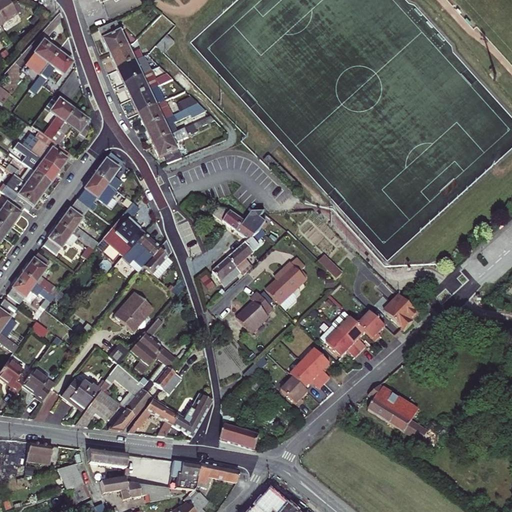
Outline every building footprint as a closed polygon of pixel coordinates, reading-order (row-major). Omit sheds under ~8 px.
[(0,0),(0,24),(1,26),(16,16),(11,8),(9,5),(5,0),(0,0)] [(16,16),(20,13),(15,5),(11,8),(16,16)] [(47,21),(50,17),(45,12),(41,16),(47,21)] [(175,26),(162,15),(152,26),(165,37),(167,35),(175,26)] [(29,22),(33,26),(39,21),(36,16),(29,22)] [(110,56),(129,47),(116,22),(98,30),(104,43),(110,56)] [(167,35),(165,37),(157,46),(165,54),(175,43),(167,35)] [(24,66),(39,76),(56,53),(49,48),(42,43),(24,66)] [(114,63),(117,70),(147,56),(148,56),(150,55),(147,49),(140,53),(136,44),(129,47),(110,56),(114,63)] [(6,50),(0,54),(0,55),(3,59),(9,55),(6,50)] [(62,76),(71,64),(63,59),(56,53),(39,76),(28,91),(34,96),(53,70),(62,76)] [(121,78),(124,85),(142,76),(152,72),(160,67),(147,56),(117,70),(121,78)] [(150,91),(159,87),(156,81),(152,72),(142,76),(150,91)] [(168,75),(156,81),(159,87),(173,80),(169,76),(168,75)] [(128,92),(131,100),(150,91),(142,76),(124,85),(128,92)] [(167,102),(173,98),(170,93),(181,88),(173,80),(159,87),(150,91),(131,100),(135,108),(139,115),(167,102)] [(0,105),(1,107),(9,97),(0,88),(0,105)] [(192,98),(170,109),(167,102),(139,115),(142,122),(146,130),(198,105),(192,98)] [(50,142),(72,112),(65,107),(58,101),(49,113),(52,116),(48,122),(53,125),(49,131),(35,121),(31,128),(38,133),(50,142)] [(153,144),(180,132),(176,123),(190,116),(192,119),(206,112),(198,105),(146,130),(149,137),(153,144)] [(64,137),(65,137),(71,130),(78,135),(84,139),(90,130),(87,123),(79,117),(72,112),(50,142),(57,146),(64,137)] [(160,160),(164,158),(168,165),(182,159),(175,144),(189,138),(188,135),(193,133),(194,135),(197,133),(196,130),(215,121),(211,117),(180,132),(153,144),(156,152),(160,160)] [(50,142),(38,133),(34,139),(37,141),(30,153),(57,173),(60,174),(63,170),(60,168),(65,162),(70,156),(57,146),(50,142)] [(75,139),(81,143),(84,139),(78,135),(75,139)] [(12,150),(23,158),(28,151),(17,144),(12,150)] [(53,178),(57,173),(30,153),(22,164),(28,169),(33,173),(49,184),(53,178)] [(94,176),(115,192),(121,184),(112,177),(122,164),(110,154),(102,165),(94,176)] [(264,162),(290,188),(295,184),(268,157),(264,162)] [(19,173),(8,165),(4,170),(13,176),(15,178),(19,173)] [(33,173),(28,169),(19,181),(25,185),(33,173)] [(187,183),(193,175),(184,169),(179,177),(187,183)] [(45,190),(49,184),(33,173),(25,185),(40,196),(45,190)] [(5,187),(2,185),(0,188),(0,193),(8,199),(24,210),(28,213),(34,205),(40,196),(25,185),(19,181),(15,178),(13,176),(5,187)] [(86,186),(78,197),(91,206),(100,193),(110,200),(115,192),(94,176),(86,186)] [(0,210),(0,218),(11,227),(17,219),(24,210),(8,199),(0,210)] [(124,199),(121,204),(128,209),(132,204),(124,199)] [(61,220),(58,225),(70,235),(76,239),(87,248),(92,251),(93,251),(97,245),(75,228),(89,210),(76,200),(70,208),(65,216),(61,220)] [(236,233),(243,222),(230,213),(226,217),(221,216),(223,210),(218,209),(212,216),(224,224),(236,233)] [(248,241),(252,238),(259,233),(265,223),(252,213),(245,223),(243,222),(236,233),(242,237),(248,241)] [(132,226),(122,217),(112,228),(102,240),(119,255),(116,258),(120,261),(121,259),(143,235),(132,226)] [(11,227),(0,218),(0,236),(3,239),(7,233),(11,227)] [(259,233),(261,235),(268,225),(265,223),(259,233)] [(43,246),(55,256),(65,242),(70,235),(58,225),(50,236),(43,246)] [(255,242),(263,236),(261,235),(259,233),(252,238),(255,242)] [(65,242),(71,246),(76,239),(70,235),(65,242)] [(150,242),(143,235),(121,259),(128,265),(137,274),(140,271),(142,267),(158,249),(150,242)] [(245,260),(260,248),(255,242),(252,238),(248,241),(242,246),(235,252),(228,258),(241,273),(244,276),(252,268),(245,260)] [(146,271),(157,280),(166,270),(161,265),(166,258),(168,256),(170,254),(165,242),(158,249),(142,267),(146,271)] [(87,248),(81,257),(85,260),(92,251),(87,248)] [(59,292),(39,278),(49,263),(37,254),(29,265),(22,275),(54,299),(59,292)] [(318,263),(336,281),(342,274),(324,257),(318,263)] [(166,270),(172,263),(166,258),(161,265),(166,270)] [(241,273),(228,258),(220,265),(212,272),(225,287),(237,277),(241,273)] [(305,268),(297,259),(291,265),(305,280),(308,278),(302,271),(305,268)] [(266,292),(279,306),(280,306),(298,289),(306,281),(305,280),(291,265),(290,264),(278,275),(281,277),(273,284),(266,292)] [(38,295),(45,300),(39,307),(45,311),(54,299),(22,275),(14,285),(6,296),(19,305),(29,292),(36,297),(38,295)] [(333,279),(329,283),(335,289),(339,285),(333,279)] [(185,288),(181,280),(172,290),(178,295),(185,288)] [(168,291),(176,298),(178,295),(172,290),(171,288),(168,291)] [(286,312),(296,302),(296,299),(300,295),(300,291),(298,289),(280,306),(286,312)] [(133,294),(114,317),(123,325),(132,333),(136,328),(140,330),(143,329),(145,325),(142,321),(152,310),(133,294)] [(236,319),(251,335),(269,318),(267,316),(273,311),(258,294),(251,301),(253,303),(245,311),(236,319)] [(408,327),(413,323),(411,321),(418,314),(399,296),(390,304),(393,307),(386,315),(404,332),(408,327)] [(417,303),(423,309),(430,303),(424,297),(417,303)] [(0,304),(0,309),(11,317),(16,309),(4,300),(0,304)] [(390,304),(383,312),(386,315),(393,307),(390,304)] [(10,332),(15,324),(0,312),(0,335),(5,339),(10,332)] [(365,334),(375,343),(378,340),(380,337),(378,335),(385,328),(369,313),(357,326),(365,334)] [(333,327),(338,332),(350,319),(344,314),(333,327)] [(159,346),(149,338),(162,323),(159,321),(157,319),(136,343),(155,359),(162,364),(166,369),(174,359),(159,346)] [(365,334),(357,326),(350,319),(338,332),(360,353),(363,351),(366,348),(359,341),(365,334)] [(30,331),(42,339),(47,332),(35,323),(30,331)] [(73,333),(82,340),(91,329),(87,325),(83,330),(78,326),(73,333)] [(333,327),(321,339),(326,344),(338,332),(333,327)] [(27,334),(23,331),(18,338),(13,345),(17,348),(27,334)] [(5,339),(13,345),(18,338),(10,332),(5,339)] [(341,359),(348,352),(355,359),(357,356),(360,353),(338,332),(326,344),(341,359)] [(0,345),(12,355),(17,348),(13,345),(5,339),(0,335),(0,345)] [(53,344),(59,347),(62,343),(55,339),(53,344)] [(139,362),(147,368),(155,359),(136,343),(128,352),(139,362)] [(107,357),(117,366),(118,364),(128,352),(119,344),(113,351),(107,357)] [(302,363),(324,385),(327,382),(330,379),(323,372),(329,365),(314,351),(302,363)] [(166,369),(172,374),(180,363),(175,359),(174,359),(166,369)] [(19,377),(23,371),(8,360),(0,371),(0,380),(10,388),(9,390),(12,392),(15,394),(21,386),(28,377),(24,374),(21,378),(19,377)] [(134,369),(141,375),(147,368),(139,362),(134,369)] [(290,376),(293,379),(305,390),(312,383),(319,390),(321,388),(324,385),(302,363),(290,376)] [(146,394),(153,385),(157,388),(162,391),(174,375),(172,374),(166,369),(162,364),(147,382),(144,387),(141,390),(146,394)] [(246,379),(249,382),(259,371),(255,365),(243,377),(246,379)] [(110,384),(126,397),(123,400),(120,403),(119,405),(121,407),(124,410),(134,419),(150,397),(146,394),(141,390),(144,387),(139,383),(138,384),(134,381),(116,367),(105,381),(110,384)] [(28,377),(21,386),(36,397),(34,398),(38,401),(41,403),(54,385),(32,370),(28,377)] [(162,391),(168,396),(180,380),(177,378),(174,375),(162,391)] [(143,378),(139,383),(144,387),(147,382),(143,378)] [(293,379),(280,392),(298,409),(301,406),(303,403),(301,400),(308,394),(305,390),(293,379)] [(119,405),(120,403),(105,391),(110,384),(105,381),(97,391),(99,393),(100,391),(119,405)] [(69,401),(82,411),(97,391),(91,386),(89,388),(82,382),(78,388),(71,383),(60,398),(64,400),(68,403),(69,401)] [(374,401),(368,411),(389,424),(421,444),(427,433),(411,423),(418,412),(378,387),(373,392),(368,397),(374,401)] [(74,427),(84,428),(86,425),(87,426),(91,420),(94,414),(103,420),(105,418),(108,420),(117,407),(99,393),(74,427)] [(176,416),(171,427),(191,438),(213,401),(210,399),(208,401),(204,398),(200,396),(191,411),(189,409),(183,420),(176,416)] [(138,430),(150,415),(165,423),(161,432),(155,431),(154,434),(154,437),(164,438),(171,427),(176,416),(151,400),(148,406),(133,426),(137,429),(138,430)] [(68,403),(81,413),(82,411),(69,401),(68,403)] [(224,418),(231,417),(230,409),(223,409),(224,418)] [(124,410),(107,430),(107,431),(112,432),(122,433),(134,419),(124,410)] [(235,423),(234,417),(231,417),(224,418),(224,427),(221,438),(220,441),(237,446),(255,452),(259,438),(262,439),(263,436),(257,434),(258,432),(249,430),(248,434),(238,431),(239,428),(235,423)] [(28,444),(25,463),(35,464),(36,456),(50,458),(51,452),(52,447),(28,444)] [(5,451),(3,465),(24,468),(26,449),(18,448),(9,446),(8,451),(5,451)] [(97,466),(125,469),(125,463),(126,456),(113,454),(96,452),(86,451),(88,465),(91,472),(97,473),(97,466)] [(35,464),(49,466),(50,458),(36,456),(35,464)] [(196,485),(199,465),(186,464),(173,462),(170,476),(176,477),(174,490),(186,491),(193,492),(194,490),(195,487),(196,485)] [(236,484),(238,471),(219,467),(199,464),(199,465),(196,485),(201,486),(200,488),(207,489),(210,479),(236,484)] [(57,470),(67,492),(69,491),(83,486),(74,466),(57,470)] [(120,492),(122,501),(145,497),(168,493),(168,489),(136,486),(125,484),(124,479),(99,483),(102,495),(120,492)] [(275,489),(278,484),(270,480),(267,484),(275,489)] [(75,505),(89,498),(83,486),(69,491),(75,505)] [(191,499),(197,493),(194,490),(193,492),(188,496),(191,499)] [(180,506),(185,504),(185,503),(183,501),(188,496),(193,492),(186,491),(186,496),(179,497),(180,506)] [(145,497),(146,504),(168,499),(168,493),(145,497)] [(192,511),(202,511),(201,510),(207,504),(197,493),(191,499),(188,496),(183,501),(185,503),(192,511)] [(254,511),(293,511),(270,493),(254,511)] [(78,511),(85,511),(93,508),(90,502),(77,508),(78,511)]
